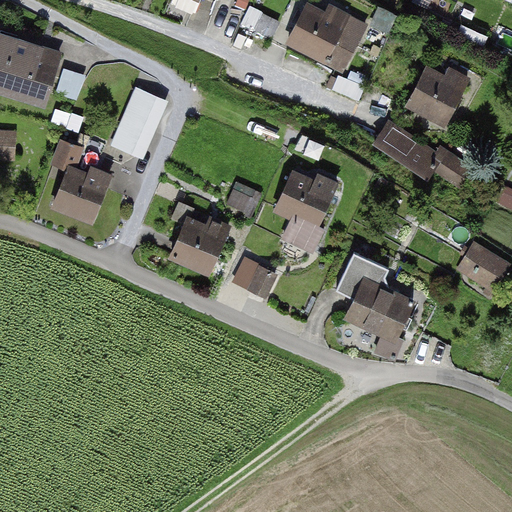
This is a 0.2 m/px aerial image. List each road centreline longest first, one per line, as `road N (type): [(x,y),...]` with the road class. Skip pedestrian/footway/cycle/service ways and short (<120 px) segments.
road 1 (residential): [(0,220),(323,356),(459,380),(511,403)]
road 2 (residential): [(82,0),(165,27),(354,110)]
road 3 (track): [(371,370),(339,404),(192,511)]
